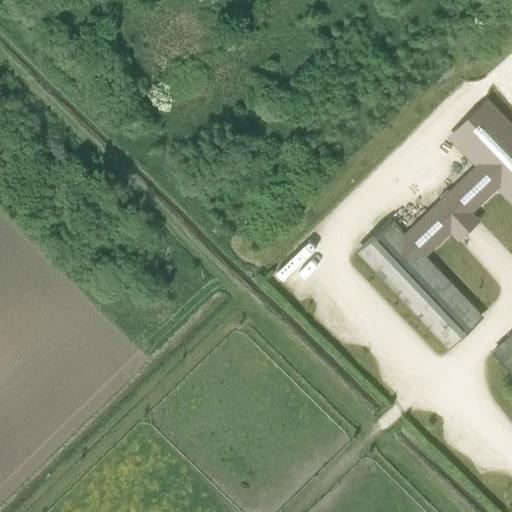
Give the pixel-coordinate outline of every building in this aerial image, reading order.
[(390,224),(358,255),(446,348),(481,317),(425,257),(448,235),(493,192),(497,188),(511,203),(511,125),(487,100),(486,101),(448,138),(476,167),(402,237),(390,224)] [(511,334),(493,351),(511,371),(511,334)] [(493,423),(486,429),(504,449),(511,443),(493,423)] [(468,441),(460,448),(481,470),(489,463),(468,441)] [(511,486),(493,471),(489,477),(507,492),(511,486)]
